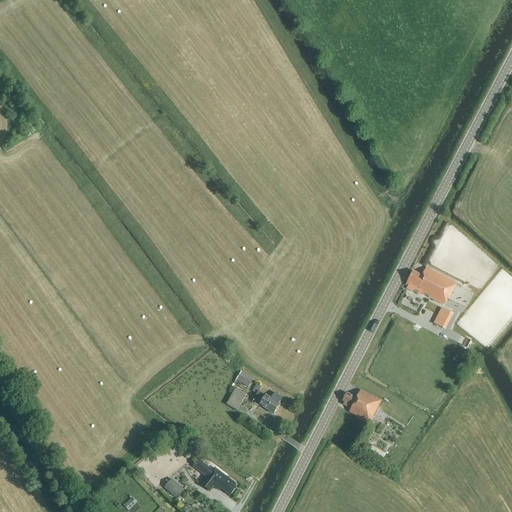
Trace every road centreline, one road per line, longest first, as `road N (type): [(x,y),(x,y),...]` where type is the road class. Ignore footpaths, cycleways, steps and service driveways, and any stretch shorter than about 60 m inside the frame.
road 1 (tertiary): [(279,511),(511,58)]
road 2 (unclassified): [(74,511),(0,386)]
